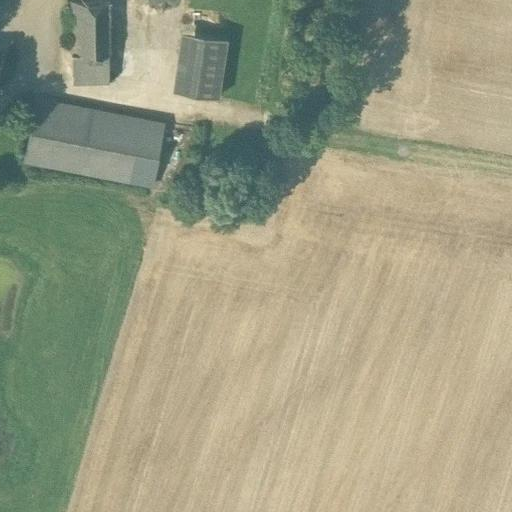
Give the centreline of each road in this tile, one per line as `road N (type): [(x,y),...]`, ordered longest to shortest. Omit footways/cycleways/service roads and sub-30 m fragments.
road 1 (track): [(123,0),(123,96),(80,90)]
road 2 (track): [(0,110),(25,80),(52,0)]
